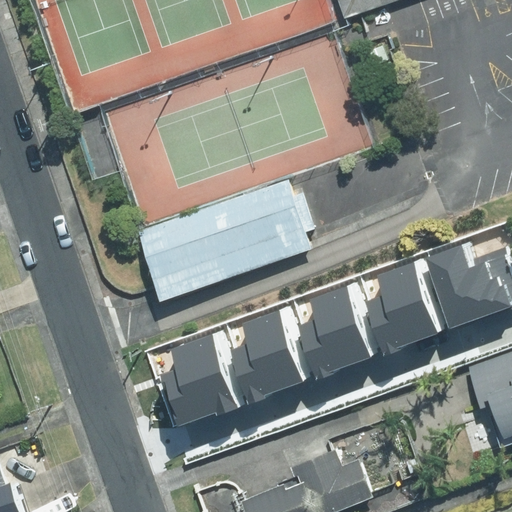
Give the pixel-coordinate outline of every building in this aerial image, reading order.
[(344,0),(351,17),(400,0),(344,0)] [(391,57),(385,42),(370,48),(376,62),(391,57)] [(294,175),(144,227),(167,296),(317,244),(294,175)] [(327,290),(288,302),(304,356),(291,360),(305,405),(364,387),(354,356),(394,344),(401,368),(451,353),(426,273),(331,302),(327,290)] [(511,350),(470,365),(484,405),(490,403),(504,443),(511,440),(511,350)] [(254,511),(330,511),(378,493),(364,457),(347,463),(340,445),(296,462),(303,480),(293,484),(291,479),(248,496),(254,511)] [(0,452),(0,451),(0,511),(29,511),(18,477),(10,480),(0,452)]
